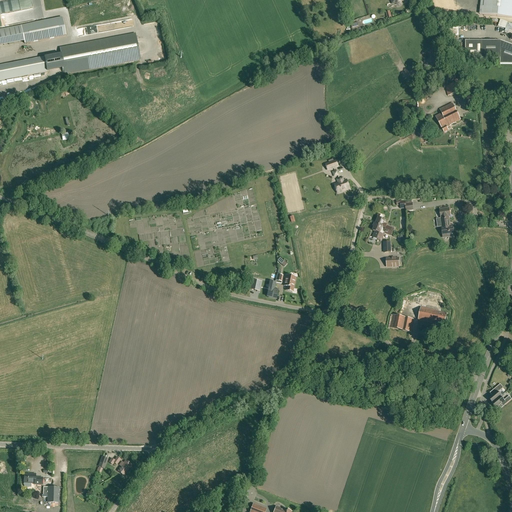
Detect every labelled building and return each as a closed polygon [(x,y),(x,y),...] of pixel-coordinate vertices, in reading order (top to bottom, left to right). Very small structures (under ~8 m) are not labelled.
[(511,17),(511,0),(481,0),(480,14),(511,17)] [(66,35),(62,18),(0,29),(0,45),(24,41),(24,43),(66,35)] [(129,20),(120,21),(121,28),(131,27),(129,20)] [(505,29),(508,23),(500,20),(498,26),(505,29)] [(108,24),(77,28),(78,36),(109,31),(108,24)] [(135,34),(60,48),(62,62),(61,62),(61,66),(63,65),(65,74),(140,60),(135,34)] [(511,45),(500,41),(482,41),(465,41),(465,52),(476,52),(476,59),(500,59),(500,64),(511,64),(511,45)] [(44,57),(0,65),(0,80),(47,71),(44,57)] [(421,79),(432,70),(428,64),(417,73),(416,72),(412,75),(416,80),(419,77),(421,79)] [(463,93),(459,73),(444,76),(448,96),(463,93)] [(417,100),(402,101),(404,114),(409,114),(409,113),(418,112),(417,100)] [(461,120),(452,104),(440,110),(442,113),(436,117),(444,133),(448,131),(447,128),(450,126),(450,125),(461,120)] [(68,132),(61,134),(63,141),(69,139),(68,132)] [(328,172),(339,167),(336,160),(334,161),(333,160),(328,161),(329,163),(325,164),(328,172)] [(343,179),(338,180),(339,184),(335,186),(335,187),(335,188),(335,189),(335,190),(336,191),(337,192),(338,193),(343,192),(343,191),(350,188),(347,182),(344,183),(343,179)] [(449,209),(440,210),(442,227),(441,228),(443,238),(454,237),(452,226),(450,226),(449,216),(450,216),(449,209)] [(389,230),(390,227),(384,225),(385,221),(382,220),(383,216),(378,215),(374,224),(389,230)] [(393,232),(389,230),(374,224),(373,227),(374,227),(373,231),(375,232),(373,236),(382,239),(385,233),(391,236),(393,232)] [(287,264),(280,258),(277,261),(284,267),(287,264)] [(399,258),(386,259),(387,267),(399,267),(399,258)] [(293,292),(296,277),(286,275),(284,286),(287,287),(286,291),(293,292)] [(276,299),(278,291),(274,290),(276,283),(270,282),(267,297),(269,297),(269,298),(276,299)] [(435,324),(444,326),(447,314),(438,312),(441,297),(427,294),(425,305),(423,305),(422,308),(421,308),(418,321),(435,324)] [(411,333),(414,320),(393,315),(390,328),(411,333)] [(493,390),(496,393),(489,399),(493,403),(492,404),(502,396),(499,392),(503,388),(500,384),(493,390)] [(492,404),(496,409),(503,403),(505,405),(511,399),(509,396),(504,400),(501,397),(502,396),(492,404)] [(99,467),(102,468),(103,465),(105,466),(108,459),(102,457),(99,467)] [(124,476),(132,465),(126,461),(124,460),(121,463),(123,464),(118,471),(124,476)] [(24,483),(31,483),(34,483),(34,484),(42,485),(43,478),(36,478),(36,475),(29,475),(29,474),(24,474),(24,482),(24,483)] [(59,487),(48,487),(48,495),(43,495),(42,495),(41,511),(58,511),(58,503),(59,487)]
